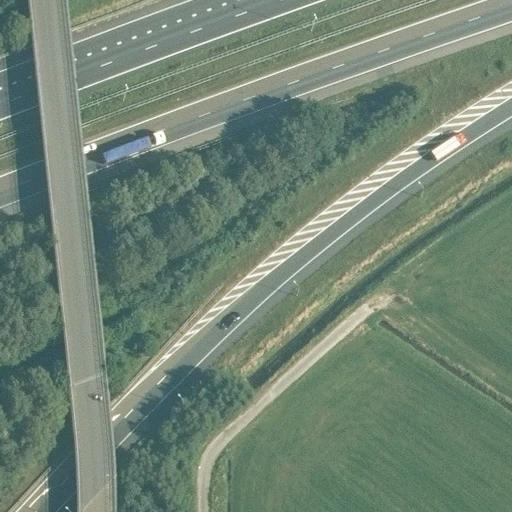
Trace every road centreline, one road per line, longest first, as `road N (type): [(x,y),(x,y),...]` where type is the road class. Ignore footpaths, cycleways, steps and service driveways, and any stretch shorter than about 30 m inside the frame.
road 1 (motorway): [(34,511),(249,297),(511,106)]
road 2 (motorway): [(0,193),(511,7)]
road 3 (unclassified): [(92,511),(45,0)]
road 4 (motorway): [(281,0),(0,105)]
road 5 (unclassified): [(203,511),(202,476),(215,446),(366,309)]
